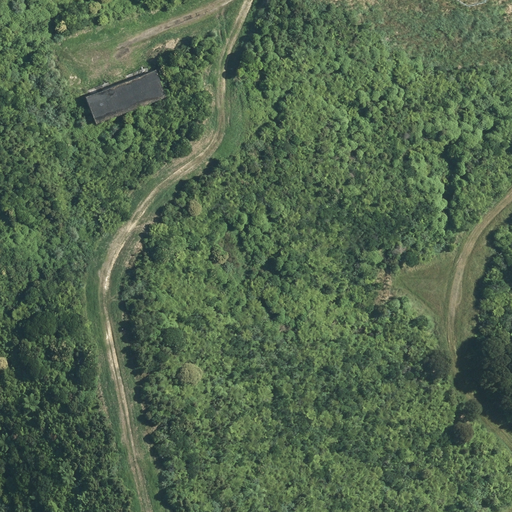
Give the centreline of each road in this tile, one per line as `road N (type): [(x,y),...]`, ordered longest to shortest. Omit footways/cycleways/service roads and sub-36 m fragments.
road 1 (track): [(249,0),(208,88),(210,142),(126,224),(106,287),(133,511)]
road 2 (track): [(511,191),(468,243),(449,303),(462,383),(511,432)]
